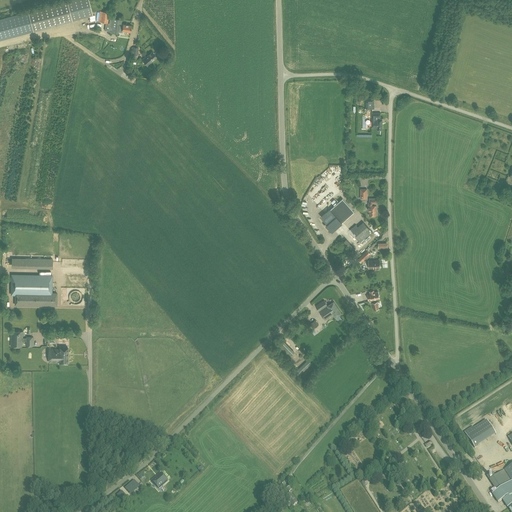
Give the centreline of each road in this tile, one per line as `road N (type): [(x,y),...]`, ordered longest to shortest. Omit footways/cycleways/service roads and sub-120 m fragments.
road 1 (unclassified): [(81,511),(173,436),(334,275)]
road 2 (unclassified): [(394,366),(393,89)]
road 3 (tertiary): [(334,275),(287,204),(279,76)]
road 4 (tertiary): [(490,511),(394,366)]
road 5 (unclassified): [(511,129),(393,89)]
